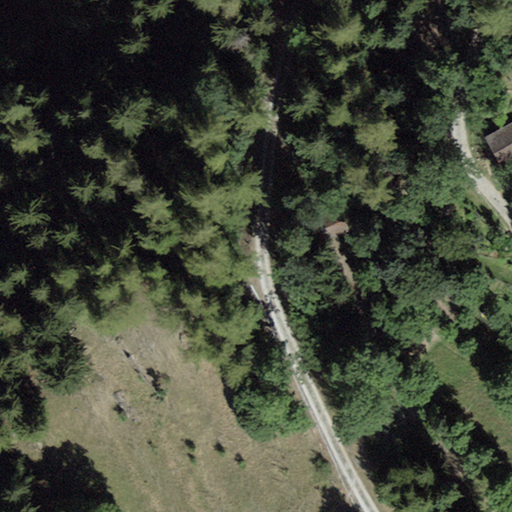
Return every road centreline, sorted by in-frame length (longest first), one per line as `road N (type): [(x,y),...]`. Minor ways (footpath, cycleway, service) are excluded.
road 1 (track): [(370,511),(261,285),(256,252),(274,24),(286,0)]
road 2 (track): [(511,234),(441,42),(456,0)]
